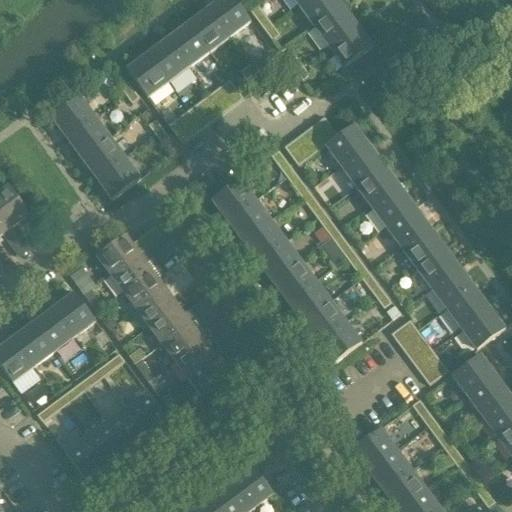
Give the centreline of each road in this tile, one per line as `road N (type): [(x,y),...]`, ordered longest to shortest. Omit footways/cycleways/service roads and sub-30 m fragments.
road 1 (residential): [(262,422),(300,391),(155,195)]
road 2 (residential): [(155,195),(251,126),(283,136),(318,110)]
road 3 (residential): [(0,301),(155,195)]
road 4 (residential): [(139,511),(262,422)]
